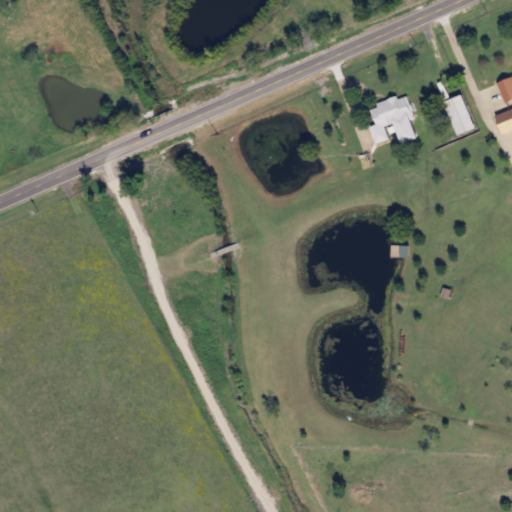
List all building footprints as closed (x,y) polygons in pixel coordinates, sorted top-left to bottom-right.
[(511,79),(511,102),(508,104),(498,82),(511,77),(511,79)] [(478,127),(460,135),(445,102),(463,94),(478,127)] [(420,138),(404,142),(398,122),(386,125),(390,139),(376,143),(371,126),(377,124),(372,105),(399,97),(402,107),(411,104),(420,138)] [(511,129),(503,132),(497,114),(511,109),(511,129)] [(406,255),(389,255),(389,245),(406,245),(406,255)]
